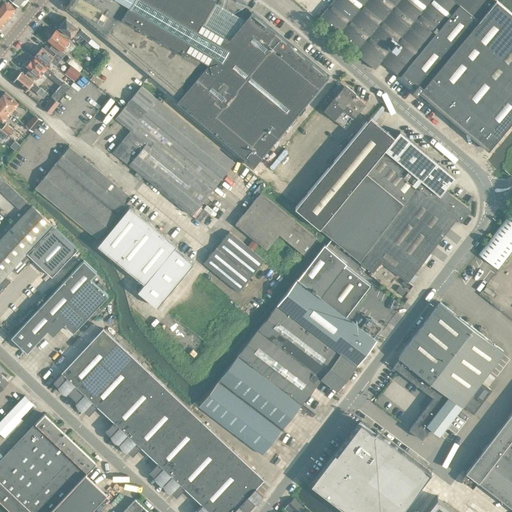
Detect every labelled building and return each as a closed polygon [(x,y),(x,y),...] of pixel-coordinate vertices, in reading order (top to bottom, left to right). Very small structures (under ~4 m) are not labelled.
[(0,0),(0,28),(16,9),(3,0),(0,0)] [(214,0),(71,0),(65,7),(75,15),(77,13),(178,98),(176,100),(244,157),(243,159),(252,167),(328,76),(250,11),(244,19),(214,1),(214,0)] [(479,19),(494,0),(333,0),(316,20),(374,68),(381,60),(399,75),(400,75),(460,3),(479,19)] [(481,144),(488,150),(511,121),(511,13),(496,0),(494,0),(479,19),(460,3),(400,75),(415,88),(412,91),(417,95),(419,92),(429,100),(432,97),(438,95),(443,108),(450,105),(455,118),(462,115),(467,128),(475,126),(481,144)] [(78,27),(66,17),(58,27),(71,37),(78,27)] [(81,29),(77,33),(88,41),(91,38),(81,29)] [(48,38),(47,40),(52,44),(49,47),(62,58),(65,54),(60,50),(68,40),(56,30),(52,34),(50,34),(48,37),(48,38)] [(49,61),(55,66),(62,58),(49,47),(46,44),(43,48),(42,47),(34,56),(46,65),(49,61)] [(26,65),(26,66),(38,76),(43,71),(60,85),(61,84),(66,89),(69,85),(34,56),(32,60),(31,59),(30,60),(28,60),(26,63),(26,65)] [(71,62),(65,70),(73,77),(80,69),(71,62)] [(13,81),(25,91),(29,85),(36,91),(40,87),(21,72),(13,81)] [(345,84),(343,86),(323,110),(345,128),(350,122),(347,119),(350,116),(352,118),(365,103),(356,95),(355,96),(354,95),(355,93),(345,84)] [(113,151),(137,171),(135,174),(140,178),(143,175),(191,215),(221,178),(234,162),(161,103),(163,100),(159,96),(157,99),(141,86),(115,117),(131,130),(113,151)] [(4,92),(0,96),(0,103),(10,112),(11,111),(15,114),(17,111),(13,108),(18,103),(4,92)] [(43,108),(50,113),(59,102),(52,97),(43,108)] [(10,112),(0,103),(0,119),(2,122),(7,116),(9,118),(12,115),(9,113),(10,112)] [(33,113),(24,125),(31,131),(40,119),(33,113)] [(381,261),(404,279),(407,281),(456,218),(461,222),(470,210),(469,209),(453,197),(454,197),(444,190),(455,177),(400,131),(395,137),(380,125),(370,117),(333,161),(328,167),(295,207),(319,228),(359,261),(372,272),(381,261)] [(1,128),(9,135),(13,129),(6,123),(1,128)] [(15,140),(10,146),(15,150),(19,145),(20,145),(15,140)] [(97,238),(131,197),(69,146),(35,187),(97,238)] [(0,189),(0,190),(3,194),(11,186),(7,182),(0,189)] [(3,194),(7,198),(15,190),(11,186),(3,194)] [(7,198),(12,202),(19,194),(15,190),(7,198)] [(236,222),(266,249),(279,233),(304,254),(317,238),(261,192),(236,222)] [(12,202),(16,205),(23,197),(19,194),(12,202)] [(23,197),(16,205),(20,209),(27,201),(23,197)] [(52,225),(32,205),(0,239),(0,290),(3,288),(1,286),(4,284),(0,280),(18,261),(22,264),(29,257),(25,253),(26,252),(52,225)] [(138,291),(157,306),(193,263),(174,247),(176,244),(130,205),(97,244),(144,283),(138,291)] [(478,253),(497,268),(511,248),(511,215),(509,213),(478,253)] [(52,225),(26,252),(51,276),(77,248),(52,225)] [(203,263),(238,291),(264,260),(252,250),(259,242),(254,238),(247,246),(229,231),(203,263)] [(297,278),(277,303),(356,365),(376,339),(345,316),(370,284),(344,265),(346,263),(324,244),(297,278)] [(31,315),(47,330),(53,335),(64,323),(73,332),(108,295),(90,278),(96,272),(83,259),(31,315)] [(412,285),(407,281),(404,279),(401,283),(409,289),(412,285)] [(396,290),(404,296),(407,292),(399,285),(396,290)] [(400,357),(394,365),(393,366),(394,366),(434,396),(409,429),(422,439),(431,427),(439,434),(462,404),(473,413),(491,389),(480,381),(503,351),(440,302),(398,356),(400,357)] [(356,365),(277,303),(257,329),(321,378),(337,390),(356,365)] [(47,330),(31,315),(11,337),(27,352),(47,330)] [(361,326),(373,336),(379,329),(366,319),(361,326)] [(61,372),(61,373),(53,381),(67,394),(68,392),(76,400),(125,349),(124,347),(126,344),(120,338),(117,341),(103,328),(92,339),(61,372)] [(257,329),(238,354),(301,403),(321,378),(257,329)] [(125,349),(76,400),(75,401),(89,414),(97,406),(105,414),(147,369),(146,368),(148,366),(143,362),(141,364),(135,358),(137,356),(132,351),(130,354),(125,349)] [(301,403),(238,354),(219,380),(282,428),(301,403)] [(105,430),(119,443),(169,390),(147,369),(105,414),(114,421),(105,430)] [(219,380),(199,405),(262,454),(282,428),(219,380)] [(141,447),(149,455),(191,410),(169,390),(119,443),(132,455),(141,447)] [(0,420),(0,432),(4,436),(21,419),(20,418),(33,403),(24,395),(0,420)] [(149,471),(169,490),(218,436),(191,410),(149,455),(157,462),(149,471)] [(511,411),(465,471),(511,507),(511,411)] [(87,471),(95,462),(64,433),(65,432),(64,431),(63,432),(59,427),(51,420),(52,420),(51,420),(44,414),(45,414),(44,413),(25,433),(0,459),(0,500),(12,511),(87,511),(106,493),(105,492),(102,496),(82,477),(86,474),(85,473),(87,471)] [(335,452),(311,483),(348,511),(458,511),(437,496),(424,511),(399,511),(431,471),(376,430),(375,432),(361,421),(336,453),(335,452)] [(184,488),(201,503),(243,459),(218,436),(169,490),(176,496),(184,488)] [(201,503),(193,511),(218,511),(236,494),(256,472),(243,459),(201,503)] [(256,472),(236,494),(250,508),(263,494),(256,487),(264,479),(256,472)] [(236,494),(218,511),(246,511),(250,508),(236,494)] [(311,511),(298,499),(285,511),(311,511)]
